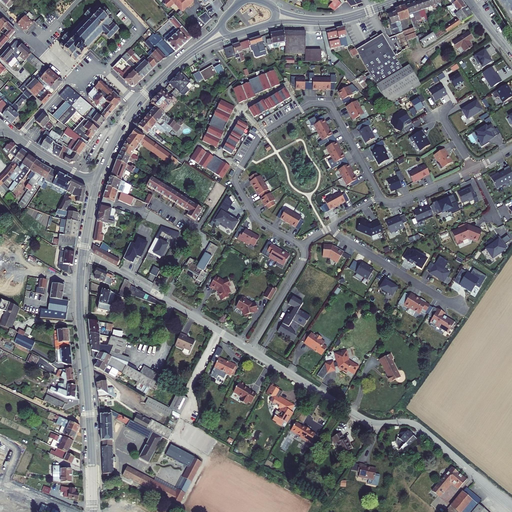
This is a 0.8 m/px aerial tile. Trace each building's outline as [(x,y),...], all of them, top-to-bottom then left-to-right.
[(0,0),(0,1),(5,7),(6,7),(8,9),(16,2),(13,0),(0,0)] [(177,14),(180,18),(183,15),(182,13),(185,10),(183,8),(186,5),(187,7),(193,2),(191,0),(170,0),(169,0),(166,0),(162,4),(166,8),(167,8),(168,9),(173,4),(180,11),(177,14)] [(342,4),(337,0),(330,0),(333,3),(329,6),(334,11),(342,4)] [(420,0),(415,2),(421,18),(426,17),(425,15),(420,0)] [(424,0),(421,0),(420,0),(425,15),(429,14),(428,8),(424,0)] [(439,0),(434,0),(436,6),(437,10),(442,9),(439,0)] [(447,33),(472,16),(459,0),(458,0),(451,5),(447,7),(454,17),(455,16),(457,20),(443,29),(447,33)] [(415,2),(410,4),(416,22),(419,20),(422,29),(424,28),(421,18),(415,2)] [(410,4),(404,6),(409,18),(410,20),(412,20),(412,21),(415,28),(416,27),(417,29),(418,28),(416,22),(410,4)] [(404,6),(394,10),(395,12),(399,22),(401,27),(403,33),(406,41),(410,40),(416,38),(413,29),(410,30),(406,31),(405,28),(408,26),(406,19),(409,18),(404,6)] [(75,60),(75,61),(76,60),(77,60),(77,59),(78,58),(80,59),(88,50),(87,49),(88,47),(89,47),(90,46),(92,43),(92,44),(93,42),(96,40),(97,39),(96,39),(99,36),(99,37),(100,35),(102,32),(104,34),(103,34),(103,35),(104,35),(109,40),(110,40),(119,30),(119,29),(111,23),(112,21),(113,20),(112,18),(111,17),(109,18),(108,17),(110,15),(111,15),(111,13),(110,13),(105,9),(106,8),(105,8),(104,8),(104,9),(102,11),(101,10),(102,9),(101,7),(100,7),(98,7),(97,7),(96,8),(93,11),(91,10),(91,9),(90,9),(90,10),(85,15),(85,16),(86,16),(87,17),(84,20),(83,20),(84,21),(81,24),(80,23),(79,24),(80,25),(77,27),(76,28),(77,28),(74,31),(73,31),(73,32),(70,35),(69,33),(69,32),(68,33),(63,38),(62,38),(62,39),(63,39),(64,41),(61,44),(60,44),(60,45),(60,46),(61,46),(64,49),(63,50),(64,50),(65,50),(71,56),(70,57),(71,58),(72,57),(75,59),(75,60)] [(23,19),(18,24),(23,30),(25,30),(33,23),(31,20),(33,18),(33,15),(30,12),(23,19)] [(205,25),(211,19),(206,12),(198,18),(205,25)] [(395,34),(395,36),(403,33),(401,27),(397,28),(395,23),(399,22),(395,12),(388,15),(391,25),(390,25),(391,30),(392,30),(393,34),(395,34)] [(19,16),(14,21),(18,24),(23,19),(19,16)] [(153,31),(158,28),(152,17),(147,20),(153,31)] [(173,17),(170,19),(168,21),(175,29),(179,32),(176,34),(173,31),(173,30),(163,39),(175,53),(192,38),(173,17)] [(38,26),(44,21),(41,18),(35,23),(38,26)] [(15,31),(8,23),(0,31),(2,33),(4,35),(9,39),(15,32),(15,31)] [(437,40),(447,33),(443,29),(442,30),(440,27),(432,32),(433,33),(437,40)] [(347,47),(343,28),(326,31),(331,52),(336,51),(335,48),(344,46),(344,48),(347,47)] [(285,43),(283,32),(269,34),(270,39),(267,40),(268,46),(270,49),(272,49),(271,45),(285,43)] [(310,62),(311,50),(306,50),(305,32),(283,32),(285,43),(285,47),(285,54),(305,54),(305,62),(310,62)] [(472,39),(468,32),(452,43),(457,49),(460,54),(463,52),(464,52),(468,49),(469,50),(470,50),(470,48),(472,47),(468,42),(472,39)] [(403,33),(395,36),(402,51),(413,46),(410,40),(406,41),(403,33)] [(424,49),(437,40),(433,33),(428,36),(424,39),(420,41),(419,42),(424,49)] [(151,51),(147,54),(150,57),(157,65),(170,56),(161,47),(165,43),(156,34),(155,36),(153,34),(145,43),(146,45),(148,46),(151,49),(151,51)] [(366,41),(367,43),(378,37),(377,34),(366,41)] [(378,37),(367,43),(356,50),(368,72),(398,54),(396,52),(393,53),(382,35),(378,37)] [(0,45),(2,47),(8,40),(4,36),(0,40),(0,39),(0,45)] [(266,55),(261,37),(251,40),(239,44),(240,48),(247,46),(248,49),(254,47),(256,54),(262,52),(263,56),(266,55)] [(15,42),(9,49),(13,53),(12,55),(16,60),(19,56),(24,61),(26,60),(31,54),(17,42),(15,42)] [(170,56),(175,53),(165,43),(161,47),(170,56)] [(240,48),(239,44),(232,46),(235,55),(235,56),(236,59),(239,58),(241,62),(244,61),(240,48)] [(235,55),(232,46),(224,49),(227,59),(235,56),(235,55)] [(356,50),(355,48),(350,51),(353,57),(358,55),(356,50)] [(9,49),(0,59),(11,68),(15,63),(18,65),(19,64),(16,60),(12,55),(13,53),(9,49)] [(135,54),(130,49),(126,53),(131,58),(136,64),(147,75),(157,65),(150,57),(147,60),(143,57),(141,60),(139,61),(133,56),(135,54)] [(321,50),(311,50),(310,62),(321,62),(321,50)] [(479,64),(482,68),(492,62),(489,58),(488,59),(486,55),(488,55),(485,50),(473,57),(478,65),(479,64)] [(141,80),(147,75),(136,64),(134,66),(128,60),(131,58),(126,53),(122,59),(132,69),(133,72),(141,80)] [(34,57),(31,54),(26,60),(29,63),(34,57)] [(375,85),(376,85),(402,69),(396,60),(394,56),(368,72),(375,84),(375,85)] [(122,59),(117,63),(120,66),(121,65),(127,71),(130,71),(132,69),(122,59)] [(339,62),(334,67),(343,76),(350,83),(356,79),(339,62)] [(112,69),(115,73),(117,71),(118,72),(119,71),(120,71),(118,69),(120,66),(117,63),(112,69)] [(213,68),(212,65),(200,73),(201,76),(203,79),(205,82),(217,75),(213,68)] [(220,65),(213,68),(217,75),(218,76),(224,72),(220,65)] [(388,105),(420,85),(408,65),(402,69),(376,85),(388,105)] [(499,79),(496,73),(498,72),(494,66),(482,73),(484,78),(485,77),(489,84),(490,83),(492,87),(502,82),(500,78),(499,79)] [(34,96),(43,105),(54,92),(50,89),(59,79),(46,67),(41,72),(33,81),(30,78),(23,85),(32,94),(34,96)] [(134,88),(141,80),(133,72),(127,78),(120,71),(119,71),(118,72),(117,71),(115,73),(130,88),(134,88)] [(266,74),(271,88),(280,85),(274,71),(266,74)] [(375,84),(368,72),(364,74),(371,86),(375,84)] [(191,85),(194,82),(191,79),(188,82),(180,74),(169,84),(175,90),(181,95),(182,96),(185,96),(189,92),(189,90),(186,88),(190,84),(191,85)] [(198,78),(195,74),(193,75),(197,83),(203,79),(201,76),(198,78)] [(257,77),(263,92),(271,88),(266,74),(257,77)] [(458,74),(450,79),(455,88),(463,82),(458,74)] [(350,83),(343,76),(339,80),(346,87),(350,83)] [(249,83),(255,95),(263,92),(257,77),(248,81),(249,83)] [(305,77),(296,77),(295,90),(308,90),(308,83),(305,83),(305,77)] [(312,83),(308,83),(308,90),(321,90),(321,77),(313,77),(312,83)] [(331,78),(321,77),(321,90),(334,91),(334,83),(331,83),(331,78)] [(50,89),(54,92),(63,83),(59,79),(50,89)] [(109,105),(115,110),(121,103),(121,100),(101,82),(100,82),(94,89),(109,105)] [(353,86),(360,93),(364,89),(357,82),(353,86)] [(241,86),(247,100),(256,97),(255,95),(249,83),(241,86)] [(441,84),(429,92),(434,101),(443,96),(443,97),(447,95),(441,84)] [(511,90),(507,84),(491,93),(495,99),(497,98),(499,98),(502,103),(511,97),(511,92),(511,93),(509,91),(511,90)] [(233,89),(239,104),(247,100),(241,86),(233,89)] [(349,101),(348,97),(352,95),(348,86),(337,92),(343,104),(349,101)] [(67,88),(59,96),(61,98),(65,101),(74,92),(69,87),(67,88)] [(106,120),(109,117),(104,113),(105,112),(104,111),(109,105),(94,89),(88,95),(88,97),(91,100),(101,116),(106,120)] [(278,93),(283,102),(290,98),(285,89),(278,93)] [(177,100),(179,97),(173,92),(168,97),(167,96),(168,94),(164,90),(151,104),(155,107),(162,113),(172,103),(173,103),(177,99),(177,100)] [(94,109),(74,92),(65,101),(65,102),(70,106),(75,111),(85,120),(98,130),(105,121),(97,115),(94,109)] [(271,97),(276,106),(283,102),(278,93),(271,97)] [(0,114),(2,116),(9,109),(0,100),(0,98),(2,96),(0,94),(0,114)] [(22,95),(18,99),(24,105),(28,101),(22,95)] [(423,107),(421,103),(425,101),(422,95),(416,98),(417,99),(411,102),(416,112),(422,109),(422,108),(423,107)] [(30,100),(39,109),(43,105),(34,96),(30,100)] [(264,102),(268,110),(269,111),(276,107),(276,106),(271,97),(264,102)] [(217,109),(231,115),(234,107),(221,101),(217,109)] [(268,110),(264,102),(263,101),(256,105),(261,114),(268,110)] [(353,120),(363,115),(356,101),(345,107),(349,113),(349,112),(353,120)] [(461,110),(467,119),(482,110),(476,101),(472,103),(473,105),(471,106),(470,105),(461,110)] [(88,143),(98,130),(85,120),(75,111),(70,106),(65,102),(52,116),(59,122),(63,125),(68,128),(87,143),(88,143)] [(109,117),(115,110),(109,105),(104,111),(105,112),(104,113),(109,117)] [(262,114),(256,105),(249,110),(254,118),(257,116),(258,117),(262,114)] [(176,123),(162,113),(155,107),(148,116),(168,133),(173,128),(176,123)] [(9,109),(2,116),(11,124),(18,117),(9,109)] [(217,109),(213,117),(227,123),(231,115),(217,109)] [(411,122),(404,110),(394,116),(391,125),(395,130),(401,132),(403,124),(406,122),(407,125),(411,122)] [(52,123),(43,114),(39,119),(51,129),(53,127),(50,125),(52,123)] [(169,137),(170,135),(168,133),(148,116),(142,122),(153,132),(156,128),(160,132),(161,130),(169,137)] [(213,117),(209,125),(210,126),(223,131),(227,123),(213,117)] [(312,126),(313,126),(318,123),(316,120),(314,117),(308,120),(312,126)] [(51,129),(39,119),(35,122),(45,131),(46,129),(49,131),(51,129)] [(324,120),(318,123),(313,126),(318,133),(328,128),(324,120)] [(239,121),(235,128),(244,133),(248,126),(239,121)] [(63,125),(59,122),(57,125),(65,132),(68,128),(63,125)] [(164,141),(153,132),(142,122),(138,126),(147,134),(149,132),(162,143),(164,141)] [(374,138),(366,122),(357,127),(365,143),(374,138)] [(491,126),(487,128),(485,125),(481,127),(482,129),(477,132),(479,136),(477,137),(481,142),(479,143),(481,147),(488,143),(487,140),(489,139),(490,140),(500,133),(497,128),(494,130),(491,126)] [(210,126),(206,133),(220,140),(224,132),(223,131),(210,126)] [(79,157),(86,146),(85,145),(87,143),(68,128),(65,132),(64,133),(61,137),(61,138),(66,141),(75,147),(74,149),(65,143),(65,144),(63,146),(69,150),(79,157)] [(244,133),(235,128),(231,135),(239,140),(244,133)] [(322,141),(326,139),(332,135),(328,128),(318,133),(322,141)] [(426,141),(423,136),(425,134),(422,130),(409,138),(411,143),(414,141),(417,145),(417,146),(420,151),(430,146),(427,140),(426,141)] [(51,131),(49,134),(59,141),(61,138),(61,137),(59,136),(51,131)] [(177,161),(135,131),(124,145),(134,150),(134,151),(139,143),(140,141),(144,143),(142,145),(167,163),(170,160),(176,164),(177,161)] [(45,133),(37,145),(52,155),(59,141),(49,134),(48,136),(45,133)] [(206,133),(202,141),(216,148),(220,140),(206,133)] [(239,140),(231,135),(226,142),(235,147),(240,140),(239,140)] [(67,154),(69,150),(63,146),(65,144),(59,141),(52,155),(58,158),(62,151),(65,153),(67,154)] [(382,141),(370,147),(373,152),(371,152),(374,157),(375,157),(379,164),(388,160),(385,154),(386,154),(382,146),(384,145),(382,141)] [(235,147),(226,142),(226,143),(222,150),(231,155),(236,148),(235,147)] [(340,150),(336,142),(330,146),(325,148),(330,156),(340,150)] [(7,146),(3,151),(5,154),(7,155),(9,153),(16,146),(12,143),(8,146),(7,146)] [(134,150),(124,145),(120,152),(130,157),(134,150)] [(16,158),(22,150),(16,146),(9,153),(16,158)] [(190,159),(198,165),(206,152),(198,147),(190,159)] [(451,163),(446,154),(447,153),(444,149),(436,154),(438,157),(437,158),(439,163),(437,164),(440,169),(451,163)] [(13,162),(13,164),(20,169),(29,156),(22,150),(16,158),(14,161),(13,162)] [(75,163),(79,157),(69,150),(67,154),(63,161),(69,164),(75,163)] [(338,161),(345,158),(340,150),(330,156),(334,163),(338,161)] [(130,157),(120,152),(116,161),(127,165),(129,161),(133,163),(135,160),(132,158),(130,157)] [(198,165),(206,170),(207,169),(213,157),(206,152),(198,165)] [(18,184),(19,183),(22,180),(25,177),(30,171),(37,161),(29,156),(20,169),(13,164),(5,173),(10,178),(18,184)] [(207,169),(214,174),(222,162),(214,156),(213,157),(207,169)] [(41,164),(37,161),(30,171),(25,177),(31,180),(28,184),(29,185),(26,188),(29,191),(19,205),(24,209),(37,191),(35,190),(38,184),(38,182),(47,168),(41,164)] [(146,173),(146,172),(140,168),(139,169),(132,166),(131,167),(127,165),(116,161),(110,177),(121,182),(126,169),(136,175),(137,172),(141,174),(142,171),(146,173)] [(214,174),(222,179),(230,167),(222,162),(214,174)] [(353,172),(348,164),(342,168),(338,170),(342,178),(353,172)] [(429,174),(424,165),(420,168),(420,167),(415,170),(415,171),(409,174),(413,183),(418,181),(418,180),(420,179),(420,180),(424,178),(423,177),(429,174)] [(509,181),(511,179),(511,173),(508,167),(503,169),(504,171),(496,175),(496,174),(490,177),(496,188),(505,183),(507,183),(509,182),(509,181)] [(35,190),(37,191),(38,192),(44,183),(46,181),(51,170),(47,168),(38,182),(38,184),(35,190)] [(72,180),(51,170),(46,181),(67,193),(71,187),(69,186),(72,180)] [(401,187),(400,183),(404,181),(400,170),(395,172),(397,177),(386,182),(391,192),(396,190),(396,189),(401,187)] [(353,172),(342,178),(346,186),(357,180),(353,172)] [(5,173),(0,178),(0,184),(1,186),(4,184),(10,178),(5,173)] [(250,182),(254,189),(264,183),(260,176),(258,177),(251,181),(250,182)] [(121,182),(110,177),(107,187),(118,191),(122,193),(125,187),(124,186),(125,183),(121,182)] [(203,210),(152,178),(147,186),(189,213),(187,216),(195,221),(203,210)] [(85,187),(72,180),(69,186),(71,187),(67,193),(71,196),(70,197),(68,199),(71,201),(75,203),(78,203),(83,204),(86,189),(85,187)] [(46,181),(44,183),(66,195),(67,193),(46,181)] [(264,183),(254,189),(258,196),(260,195),(267,191),(268,190),(264,183)] [(0,191),(6,198),(11,193),(6,188),(7,188),(4,184),(1,186),(0,184),(0,191)] [(118,191),(107,187),(105,190),(117,195),(118,191)] [(471,194),(468,188),(463,190),(464,191),(458,194),(462,203),(468,201),(469,202),(473,200),(473,199),(476,197),(474,192),(471,194)] [(112,209),(117,195),(105,190),(101,206),(112,209)] [(345,202),(339,191),(331,196),(337,206),(345,202)] [(11,193),(6,198),(9,201),(12,204),(17,199),(11,193)] [(130,205),(134,198),(122,193),(119,200),(130,205)] [(262,198),(260,199),(264,207),(275,200),(270,193),(268,194),(262,198)] [(152,196),(148,194),(144,203),(148,205),(152,196)] [(70,197),(66,195),(58,210),(65,212),(71,201),(68,199),(70,197)] [(329,211),(337,206),(331,196),(324,200),(329,211)] [(448,199),(450,205),(456,202),(453,196),(448,199)] [(232,231),(238,222),(233,219),(233,218),(230,216),(229,217),(225,214),(232,203),(228,197),(227,197),(212,221),(215,223),(216,222),(220,224),(221,225),(220,225),(226,229),(227,228),(232,231)] [(460,211),(456,202),(450,205),(448,199),(443,201),(442,199),(432,204),(438,215),(447,211),(448,213),(451,212),(452,215),(460,211)] [(417,223),(433,216),(428,205),(421,208),(421,209),(412,213),(417,223)] [(115,209),(101,206),(97,220),(93,242),(102,243),(102,242),(103,235),(101,235),(103,224),(114,226),(115,221),(113,221),(116,210),(115,209)] [(283,213),(280,219),(288,224),(294,213),(286,209),(283,213)] [(56,218),(77,222),(78,214),(65,212),(58,210),(54,218),(56,218)] [(301,218),(294,213),(288,224),(295,228),(299,222),(301,218)] [(402,224),(407,222),(404,215),(394,219),(394,220),(392,221),(392,220),(385,223),(390,233),(398,229),(399,230),(404,228),(402,224)] [(65,228),(78,230),(79,223),(77,222),(56,218),(55,222),(60,223),(59,228),(65,229),(65,228)] [(382,232),(378,221),(371,224),(372,225),(371,225),(368,224),(369,222),(361,219),(356,231),(370,237),(382,232)] [(470,230),(468,225),(452,232),(456,243),(457,243),(458,245),(463,243),(462,241),(468,238),(477,242),(482,231),(473,227),(473,228),(470,230)] [(161,226),(148,251),(154,253),(153,255),(159,258),(161,255),(162,256),(166,248),(165,247),(166,245),(161,242),(161,241),(157,239),(160,234),(175,239),(179,233),(161,226)] [(59,235),(76,238),(78,230),(65,228),(65,229),(65,233),(60,232),(59,235)] [(250,243),(254,246),(259,237),(254,234),(254,235),(245,230),(243,234),(241,233),(238,238),(249,245),(250,243)] [(60,247),(75,247),(76,238),(59,235),(59,240),(58,247),(60,247)] [(501,240),(499,237),(488,244),(489,246),(485,249),(488,254),(490,253),(494,257),(507,248),(505,245),(511,241),(507,236),(501,240)] [(130,243),(123,259),(132,263),(136,255),(140,258),(147,243),(137,239),(134,245),(130,243)] [(102,243),(93,242),(92,250),(94,254),(116,267),(119,260),(108,253),(111,248),(102,242),(102,243)] [(212,245),(208,251),(215,255),(218,249),(212,245)] [(282,253),(282,252),(271,245),(265,255),(269,258),(269,257),(277,261),(276,263),(282,267),(289,256),(285,253),(285,254),(282,253)] [(337,263),(344,252),(337,248),(336,249),(332,246),(329,246),(329,245),(323,245),(322,257),(328,257),(332,259),(332,261),(336,263),(337,263)] [(69,265),(73,266),(75,248),(60,248),(60,251),(61,251),(59,264),(63,265),(69,265)] [(416,266),(421,269),(427,259),(421,256),(422,254),(417,251),(416,252),(414,251),(413,253),(408,250),(403,258),(408,261),(408,262),(412,265),(414,262),(417,264),(416,266)] [(211,262),(215,255),(208,251),(198,268),(194,266),(195,262),(191,260),(188,265),(187,269),(189,270),(188,271),(199,278),(197,281),(202,284),(205,279),(205,280),(207,277),(206,277),(207,275),(204,273),(208,266),(209,266),(212,262),(211,262)] [(439,256),(429,273),(443,282),(449,273),(444,270),(448,262),(439,256)] [(353,272),(369,281),(373,275),(371,274),(373,270),(359,262),(353,272)] [(461,269),(453,282),(460,286),(461,285),(471,292),(475,286),(479,289),(487,277),(474,269),(470,275),(461,269)] [(42,271),(38,270),(37,279),(40,279),(39,288),(36,288),(35,294),(44,295),(46,280),(47,274),(42,273),(42,271)] [(96,275),(95,278),(94,279),(109,286),(113,277),(97,270),(95,275),(96,275)] [(215,280),(211,287),(210,288),(215,291),(215,290),(218,291),(220,295),(219,295),(222,300),(223,301),(226,300),(227,300),(227,299),(230,298),(228,295),(231,294),(228,287),(231,286),(228,280),(224,282),(221,281),(221,280),(216,277),(215,280)] [(395,292),(398,287),(393,284),(393,285),(388,282),(389,280),(385,277),(381,283),(382,284),(380,289),(383,291),(382,292),(387,295),(387,293),(392,296),(394,292),(395,292)] [(125,294),(127,294),(131,287),(128,282),(125,280),(123,284),(122,287),(120,291),(118,295),(115,293),(114,294),(123,299),(125,294)] [(40,318),(65,321),(68,301),(62,300),(65,283),(55,282),(54,285),(52,285),(48,310),(40,309),(39,311),(41,311),(40,318)] [(163,309),(165,306),(131,287),(127,294),(158,306),(163,309)] [(264,298),(271,301),(276,291),(269,288),(264,298)] [(115,296),(114,294),(110,292),(102,290),(97,310),(109,313),(111,307),(113,306),(115,296)] [(420,299),(410,294),(409,296),(408,295),(407,297),(405,300),(404,300),(403,300),(401,299),(398,304),(403,307),(403,306),(408,308),(410,308),(419,314),(421,312),(424,314),(429,306),(425,303),(426,302),(420,299)] [(236,307),(243,311),(244,316),(245,318),(249,317),(248,315),(250,314),(250,313),(257,311),(255,304),(252,305),(251,305),(251,304),(250,305),(249,303),(245,301),(246,300),(242,297),(236,307)] [(299,311),(303,304),(293,298),(289,305),(295,309),(290,316),(288,315),(277,332),(289,340),(293,333),(290,328),(288,327),(292,321),(303,328),(308,321),(304,319),(306,316),(299,311)] [(0,334),(11,339),(13,340),(16,333),(10,330),(19,309),(10,303),(2,300),(0,304),(0,334)] [(442,316),(444,313),(438,309),(437,310),(432,319),(429,324),(434,327),(436,324),(448,332),(450,328),(452,329),(456,323),(447,317),(446,319),(442,316)] [(88,321),(89,334),(99,336),(99,326),(107,327),(107,324),(88,321)] [(57,350),(70,349),(69,345),(68,330),(54,331),(55,346),(55,350),(57,350)] [(107,356),(135,371),(136,369),(131,366),(127,364),(129,359),(121,356),(125,343),(126,340),(110,337),(107,347),(102,346),(103,342),(100,342),(99,336),(89,334),(91,351),(107,356)] [(176,347),(183,350),(183,349),(190,352),(194,342),(186,339),(187,337),(181,334),(176,347)] [(310,338),(306,345),(312,348),(313,347),(315,349),(317,350),(316,351),(320,353),(320,352),(325,355),(328,349),(325,347),(326,344),(322,341),(323,339),(318,336),(318,337),(313,334),(310,338)] [(15,341),(14,343),(22,347),(30,351),(33,347),(34,343),(29,341),(23,337),(18,335),(15,341)] [(302,342),(306,345),(310,338),(306,336),(302,342)] [(231,376),(236,366),(229,362),(228,365),(224,363),(225,362),(218,359),(222,351),(217,348),(210,362),(215,364),(209,377),(215,380),(217,376),(223,379),(226,374),(231,376)] [(71,365),(70,349),(57,350),(58,363),(62,363),(66,366),(71,365)] [(326,380),(330,373),(338,371),(337,366),(341,365),(341,367),(346,370),(345,371),(349,373),(351,370),(357,373),(361,365),(351,360),(349,351),(348,352),(347,349),(342,351),(342,352),(337,354),(340,362),(336,363),(335,362),(328,364),(320,376),(326,380)] [(151,390),(155,383),(139,374),(135,371),(107,356),(91,351),(92,358),(118,371),(139,383),(149,389),(150,389),(151,390)] [(395,359),(392,354),(381,360),(383,365),(384,364),(390,376),(389,377),(392,382),(402,377),(393,359),(395,359)] [(35,366),(38,359),(31,355),(29,355),(27,359),(29,359),(28,362),(35,366)] [(94,368),(114,379),(118,371),(92,358),(92,360),(97,362),(94,368)] [(139,374),(155,383),(160,376),(144,367),(139,374)] [(68,382),(73,381),(72,369),(58,371),(56,377),(63,380),(67,382),(68,382)] [(106,379),(94,373),(98,398),(109,396),(113,398),(115,399),(117,396),(114,394),(113,388),(107,389),(106,379)] [(67,385),(68,382),(67,382),(63,380),(63,384),(62,391),(57,389),(57,390),(51,387),(50,390),(67,398),(74,399),(76,386),(67,385)] [(240,402),(245,405),(247,401),(251,403),(256,395),(248,390),(247,389),(246,389),(244,388),(246,386),(240,382),(234,393),(239,396),(238,397),(242,399),(240,402)] [(146,394),(149,389),(139,383),(137,386),(141,388),(139,391),(146,394)] [(287,424),(293,414),(290,412),(294,406),(279,398),(282,393),(279,390),(279,389),(272,385),(267,394),(272,398),(270,402),(281,409),(279,413),(276,411),(273,416),(274,417),(272,420),(276,423),(275,424),(281,427),(284,422),(287,424)] [(181,415),(186,405),(188,400),(177,394),(169,409),(172,410),(181,415)] [(58,407),(62,409),(64,404),(46,395),(43,401),(54,406),(55,405),(58,407)] [(169,416),(172,410),(169,409),(148,398),(145,404),(169,416)] [(54,406),(43,401),(40,406),(52,411),(55,413),(58,407),(55,405),(54,406)] [(144,405),(169,418),(169,416),(145,404),(144,405)] [(58,425),(76,433),(80,427),(54,415),(53,418),(60,422),(58,425)] [(110,415),(100,415),(100,426),(100,431),(101,431),(101,442),(102,442),(102,448),(112,447),(112,441),(113,441),(112,418),(112,415),(110,415)] [(144,434),(146,430),(132,422),(119,415),(117,419),(117,420),(144,434)] [(146,430),(146,429),(150,422),(136,415),(132,422),(146,430)] [(146,429),(168,441),(173,432),(164,427),(151,420),(150,422),(146,429)] [(73,440),(76,433),(58,425),(50,421),(49,424),(60,429),(58,433),(73,440)] [(302,439),(309,430),(305,428),(305,429),(296,423),(291,431),(297,435),(298,434),(301,436),(300,437),(302,439)] [(168,441),(184,449),(187,442),(190,437),(174,429),(173,432),(168,441)] [(310,431),(309,430),(302,439),(314,446),(319,438),(309,431),(310,431)] [(403,452),(416,440),(408,431),(399,440),(397,438),(395,440),(395,444),(396,447),(397,449),(398,448),(403,452)] [(148,464),(162,438),(152,433),(138,459),(148,464)] [(342,454),(352,449),(349,444),(348,445),(345,439),(344,439),(340,433),(331,439),(332,442),(334,441),(336,444),(342,454)] [(53,440),(70,448),(73,441),(60,435),(59,437),(56,435),(55,437),(51,435),(50,438),(53,440)] [(67,454),(70,448),(53,440),(51,444),(55,446),(54,448),(62,452),(67,454)] [(113,458),(112,447),(102,448),(101,447),(103,474),(113,474),(113,463),(115,463),(115,458),(113,458)] [(189,467),(193,459),(171,447),(167,456),(189,467)] [(52,459),(52,458),(53,456),(71,464),(75,458),(67,454),(62,452),(60,455),(54,452),(54,453),(51,451),(50,454),(48,453),(46,457),(52,459)] [(193,459),(189,467),(183,478),(191,483),(201,463),(193,459)] [(52,466),(52,481),(61,483),(71,483),(71,470),(61,470),(60,466),(52,466)] [(123,476),(139,485),(144,476),(127,467),(123,476)] [(373,477),(374,472),(369,471),(369,472),(362,470),(362,468),(357,467),(355,474),(357,475),(356,479),(357,479),(361,480),(361,481),(366,482),(365,487),(374,489),(376,488),(378,479),(377,478),(373,477)] [(432,491),(437,496),(450,481),(452,483),(459,489),(466,481),(452,469),(432,491)] [(144,476),(139,485),(169,501),(174,492),(144,476)] [(450,481),(437,496),(440,498),(452,483),(450,481)] [(42,492),(48,495),(50,489),(44,486),(42,492)] [(61,487),(60,492),(64,493),(64,497),(77,500),(78,494),(75,493),(75,490),(61,487)] [(180,504),(187,492),(178,487),(171,499),(180,504)] [(462,492),(478,505),(482,500),(466,487),(462,492)] [(486,511),(478,505),(462,492),(462,491),(450,506),(454,509),(451,511),(486,511)] [(136,511),(135,494),(119,495),(119,511),(136,511)]
